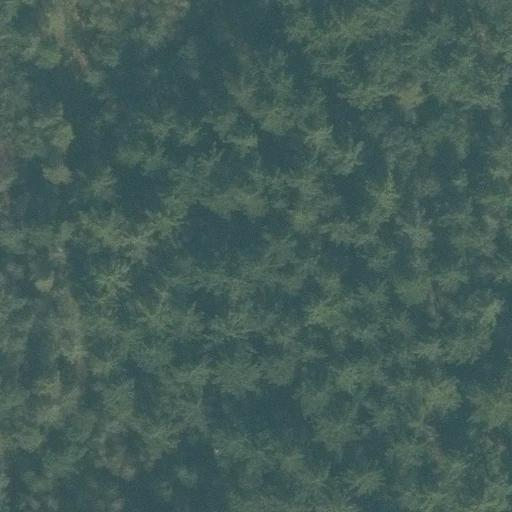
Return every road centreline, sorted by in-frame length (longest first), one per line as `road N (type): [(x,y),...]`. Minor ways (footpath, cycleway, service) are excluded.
road 1 (track): [(67,0),(90,254),(78,390),(50,511)]
road 2 (track): [(511,328),(205,0)]
